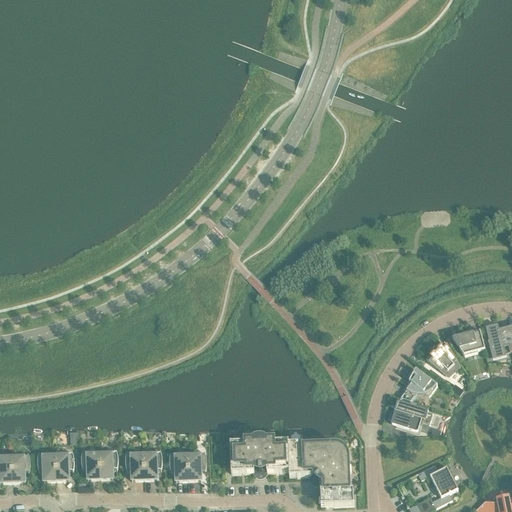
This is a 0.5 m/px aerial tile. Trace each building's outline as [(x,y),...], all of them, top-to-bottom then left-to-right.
[(511,354),(511,328),(499,332),(498,327),(486,330),(489,343),(488,344),(493,363),(506,359),(505,356),(511,354)] [(485,352),(480,333),(452,340),(463,357),(485,352)] [(449,380),(460,369),(444,346),(441,349),(439,348),(437,347),(434,347),(432,348),(430,349),(429,351),(428,353),(428,355),(429,358),(430,360),(426,363),(449,380)] [(437,388),(415,372),(399,401),(410,405),(416,396),(420,397),(423,396),(425,396),(429,399),(437,388)] [(426,422),(428,415),(426,414),(415,410),(416,408),(411,407),(410,409),(399,405),(399,406),(397,405),(395,413),(397,413),(397,414),(399,415),(396,427),(409,431),(410,427),(418,430),(421,421),(424,422),(426,422)] [(288,446),(289,446),(288,444),(274,444),(274,442),(264,442),(264,445),(254,446),(254,442),(244,443),(244,445),(230,446),(231,476),(254,475),(254,476),(255,478),(256,479),(259,476),(260,476),(261,476),(262,475),(289,474),(288,446)] [(346,478),(346,470),(349,470),(349,461),(348,458),(347,455),(345,452),(343,450),(340,449),(337,448),(334,448),(325,448),(325,451),(318,451),(318,448),(303,449),(303,446),(289,446),(288,446),(289,474),(289,476),(297,476),(297,479),(311,478),(314,481),(314,483),(315,483),(316,484),(316,488),(318,488),(320,487),(321,509),(354,507),(353,492),(350,492),(350,478),(346,478)] [(118,458),(116,454),(109,457),(100,457),(100,482),(113,482),(113,471),(117,472),(117,473),(118,469),(118,465),(118,461),(118,458)] [(74,459),(73,455),(72,456),(65,458),(56,459),(57,484),(69,484),(69,473),(73,474),(73,475),(74,471),(74,467),(74,463),(74,459)] [(100,482),(100,457),(90,457),(83,456),(83,455),(82,455),(82,459),(81,463),(82,467),(82,470),(83,474),(84,474),(84,473),(87,472),(88,483),(100,482)] [(162,458),(161,455),(160,455),(153,457),(143,458),(145,483),(157,483),(157,472),(161,473),(161,474),(162,470),(162,466),(162,462),(162,458)] [(206,459),(205,455),(204,456),(197,458),(188,458),(189,484),(201,483),(201,476),(201,473),(205,474),(206,471),(206,467),(206,463),(206,459)] [(145,483),(143,458),(134,458),(127,456),(126,456),(126,460),(125,463),(126,467),(126,471),(127,475),(128,475),(128,474),(131,473),(132,484),(145,483)] [(30,461),(29,457),(28,457),(28,458),(21,460),(12,460),(13,486),(25,485),(25,475),(29,475),(29,476),(30,472),(30,469),(30,465),(30,461)] [(57,484),(56,459),(46,459),(39,457),(38,457),(38,461),(37,464),(38,468),(38,472),(39,476),(40,476),(40,475),(43,474),(44,484),(57,484)] [(189,484),(188,458),(178,459),(171,457),(170,457),(170,460),(169,464),(170,468),(170,472),(171,476),(172,475),(176,474),(176,484),(189,484)] [(0,486),(13,486),(12,460),(2,461),(0,460),(0,486)] [(458,492),(447,470),(438,474),(435,468),(418,476),(421,483),(430,479),(441,500),(432,505),(435,511),(452,503),(449,497),(458,492)] [(511,511),(511,505),(510,506),(509,499),(497,502),(497,505),(485,504),(476,511),(511,511)]
